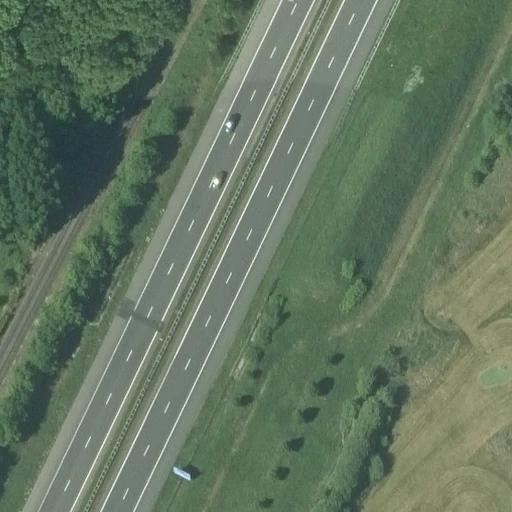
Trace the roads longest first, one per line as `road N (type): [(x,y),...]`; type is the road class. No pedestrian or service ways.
road 1 (motorway): [(299,0),(54,511)]
road 2 (motorway): [(116,511),(360,0)]
